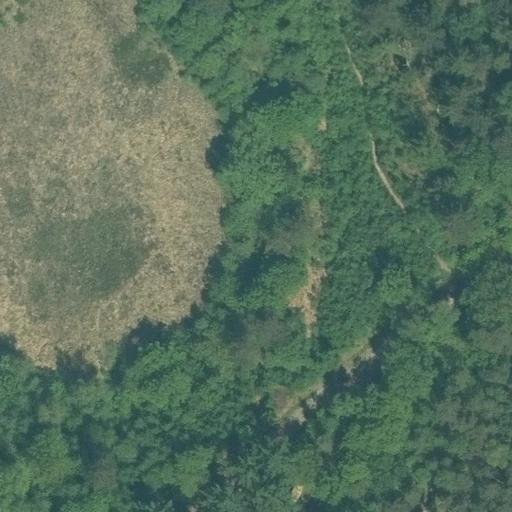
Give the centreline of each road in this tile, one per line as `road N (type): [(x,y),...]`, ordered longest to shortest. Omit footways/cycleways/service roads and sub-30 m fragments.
road 1 (track): [(187,0),(225,41),(303,200),(389,336)]
road 2 (track): [(311,511),(389,336)]
